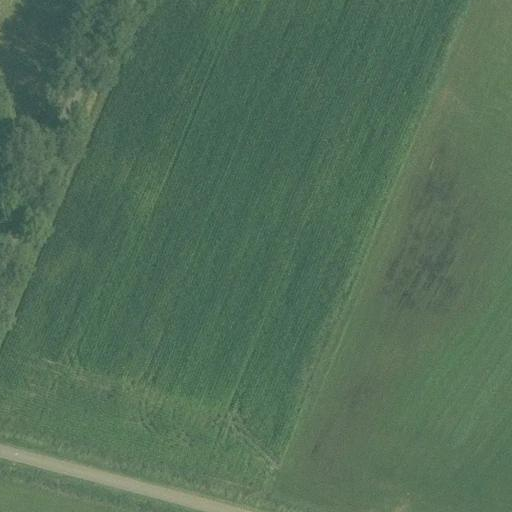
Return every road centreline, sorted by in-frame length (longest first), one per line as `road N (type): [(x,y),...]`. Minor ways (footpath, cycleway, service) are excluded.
road 1 (unclassified): [(0,270),(118,0)]
road 2 (unclassified): [(205,511),(0,457)]
